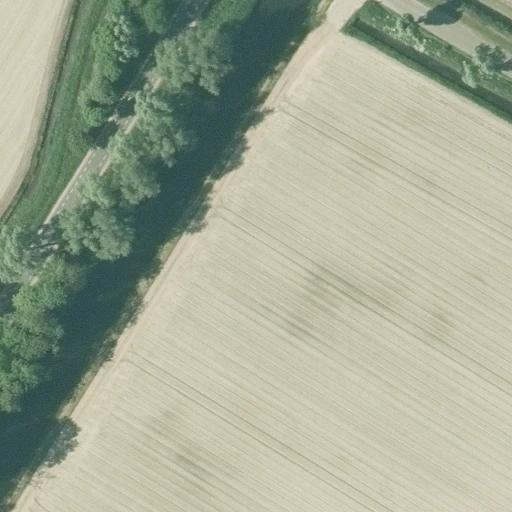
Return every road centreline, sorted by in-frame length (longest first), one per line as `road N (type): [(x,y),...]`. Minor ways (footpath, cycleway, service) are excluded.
road 1 (unclassified): [(0,316),(196,0)]
road 2 (unclassified): [(511,68),(391,0)]
